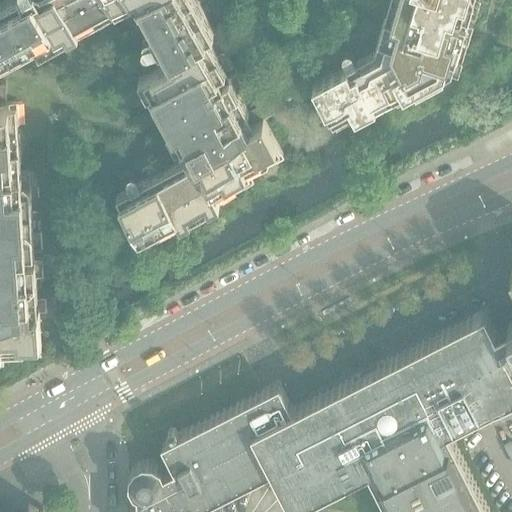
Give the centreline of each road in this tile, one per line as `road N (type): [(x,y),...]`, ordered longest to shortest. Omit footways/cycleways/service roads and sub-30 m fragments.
road 1 (secondary): [(511,162),(69,380)]
road 2 (secondary): [(84,405),(511,196)]
